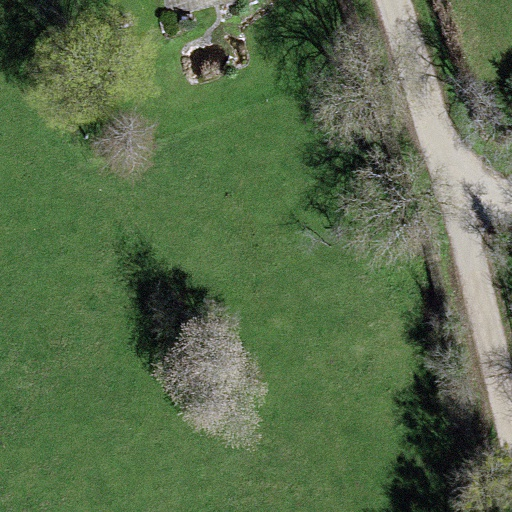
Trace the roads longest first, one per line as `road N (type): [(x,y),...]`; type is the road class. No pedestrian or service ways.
road 1 (track): [(511,442),(451,211)]
road 2 (track): [(451,211),(383,0)]
